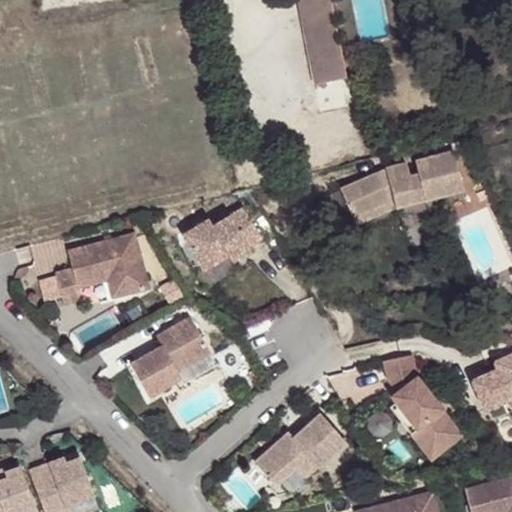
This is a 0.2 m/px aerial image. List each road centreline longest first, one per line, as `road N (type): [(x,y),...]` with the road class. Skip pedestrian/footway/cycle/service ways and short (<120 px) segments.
road 1 (residential): [(170,487),(324,359),(297,320)]
road 2 (residential): [(0,301),(91,407)]
